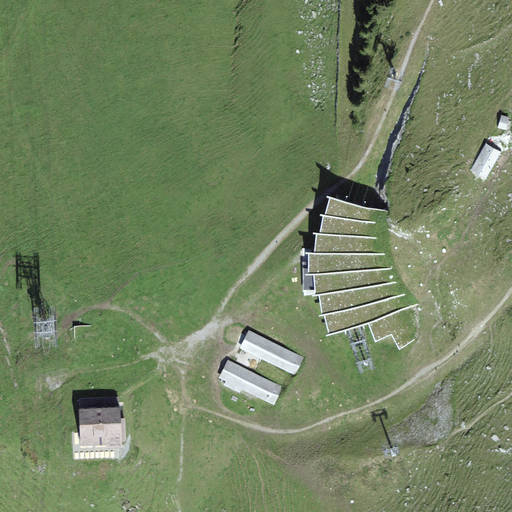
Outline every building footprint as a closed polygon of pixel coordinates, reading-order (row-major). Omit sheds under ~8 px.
[(502,115),(501,128),(509,128),(510,116),(502,115)] [(502,152),(485,143),(471,171),(489,180),(502,152)] [(388,212),(331,194),(326,212),(324,212),(320,231),(317,231),(315,251),(308,251),(309,272),(314,272),(315,294),(320,294),(323,314),(325,314),(329,333),(369,321),(376,340),(393,334),(401,348),(425,335),(394,237),(388,212)] [(305,359),(251,333),(243,350),(297,376),(305,359)] [(283,387),(229,361),(220,380),(274,406),(283,387)] [(120,399),(78,402),(80,432),(81,443),(115,440),(123,440),(120,399)]
